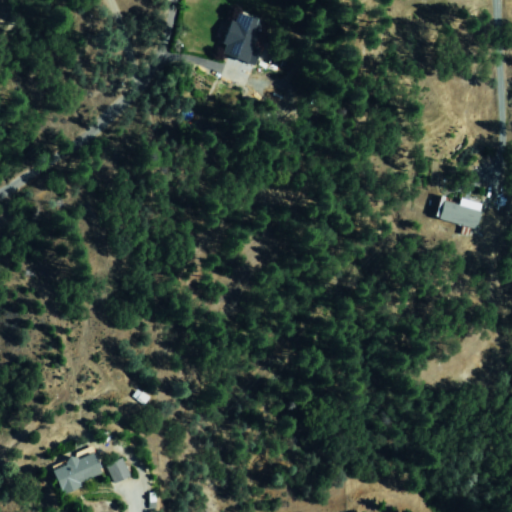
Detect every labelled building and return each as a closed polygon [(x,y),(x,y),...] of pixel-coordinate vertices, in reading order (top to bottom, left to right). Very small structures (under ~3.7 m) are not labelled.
[(205,51),(232,58),(242,17),(223,12),(221,20),(214,18),(205,51)] [(420,214),(428,217),(434,201),(427,198),(420,214)] [(431,220),(472,226),(474,207),(434,201),(431,220)] [(50,493),(73,484),(71,480),(89,473),(80,450),(54,460),(55,463),(41,469),(50,493)] [(103,481),(119,475),(111,456),(95,462),(103,481)]
